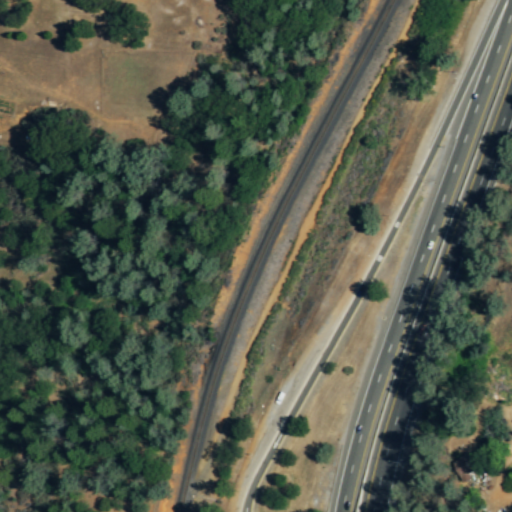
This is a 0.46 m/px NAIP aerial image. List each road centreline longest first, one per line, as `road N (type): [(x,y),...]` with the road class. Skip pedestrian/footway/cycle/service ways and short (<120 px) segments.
road 1 (motorway): [(499,0),(407,197),(241,511)]
road 2 (motorway): [(511,3),(373,385),(338,511)]
road 3 (motorway): [(367,511),(400,394),(511,114)]
